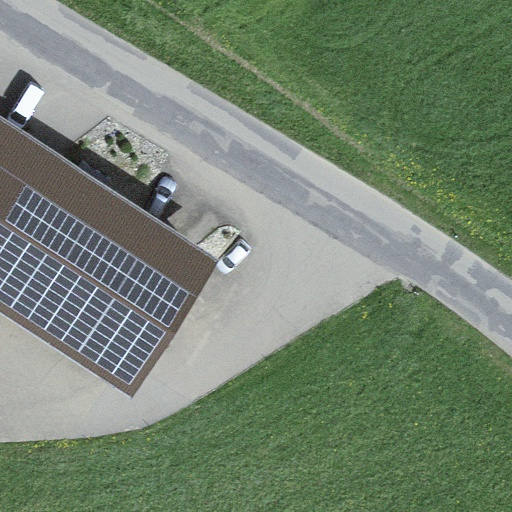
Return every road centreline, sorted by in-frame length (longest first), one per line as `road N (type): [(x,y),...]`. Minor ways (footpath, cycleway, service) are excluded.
road 1 (tertiary): [(1,0),(511,317)]
road 2 (track): [(0,377),(23,396),(151,389),(262,326),(350,211)]
